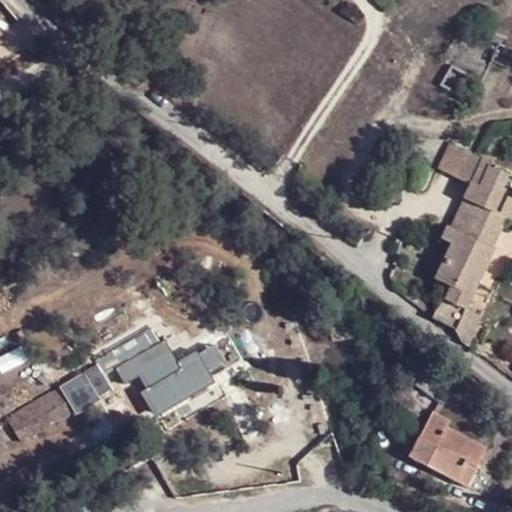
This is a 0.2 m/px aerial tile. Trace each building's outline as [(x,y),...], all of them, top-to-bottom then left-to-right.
[(509,217),(511,210),(511,186),(502,181),(508,165),(465,146),(454,169),(472,178),(451,224),(489,241),(501,212),(509,217)] [(420,210),(426,213),(436,217),(441,206),(424,198),(420,210)] [(417,235),(426,213),(420,210),(415,207),(405,229),(417,235)] [(453,286),(449,299),(462,305),(477,267),(489,241),(451,224),(444,238),(453,242),(447,257),(462,264),(456,278),(453,286)] [(462,264),(447,257),(438,279),(453,286),(456,278),(462,264)] [(334,279),(314,283),(323,317),(343,312),(334,279)] [(435,316),(455,325),(462,305),(449,299),(442,296),(435,316)] [(168,343),(146,306),(97,336),(117,367),(133,359),(143,377),(133,383),(146,400),(207,359),(190,329),(168,343)] [(404,371),(423,352),(416,345),(397,363),(404,371)] [(44,377),(58,403),(105,372),(91,348),(44,377)] [(0,410),(13,431),(58,403),(44,377),(0,404),(0,410)] [(462,451),(473,456),(480,435),(446,423),(448,413),(428,404),(407,452),(453,471),(462,451)] [(465,476),(473,456),(462,451),(453,471),(465,476)] [(0,488),(24,473),(14,460),(0,468),(0,488)]
